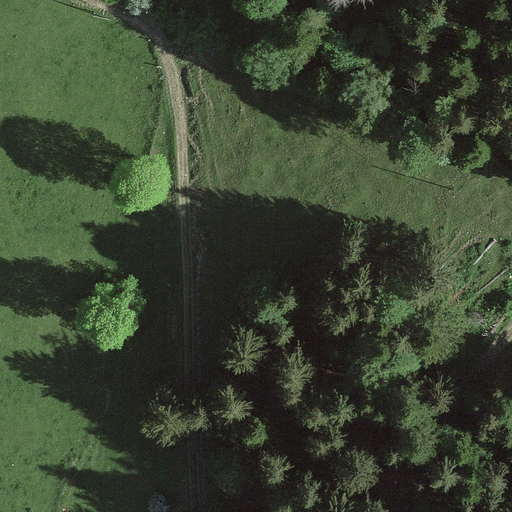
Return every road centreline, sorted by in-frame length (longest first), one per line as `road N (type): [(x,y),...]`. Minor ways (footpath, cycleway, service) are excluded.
road 1 (track): [(99,0),(154,28),(173,70),(193,511)]
road 2 (track): [(382,511),(474,372),(511,330)]
